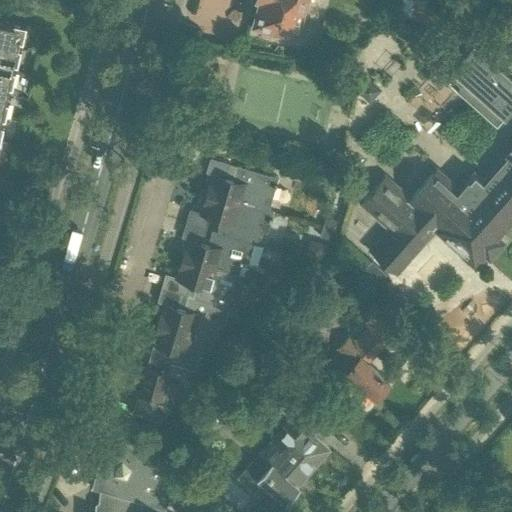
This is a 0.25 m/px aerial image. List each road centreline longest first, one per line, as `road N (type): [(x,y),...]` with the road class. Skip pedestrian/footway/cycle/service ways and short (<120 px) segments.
road 1 (residential): [(0,494),(148,0)]
road 2 (residential): [(511,357),(374,511)]
